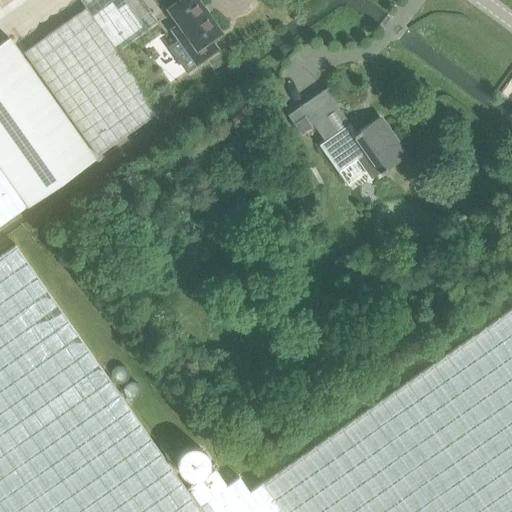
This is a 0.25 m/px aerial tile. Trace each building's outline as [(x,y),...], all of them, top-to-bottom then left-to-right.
[(0,0),(0,21),(29,0),(0,0)] [(24,51),(23,52),(95,157),(158,112),(116,53),(155,25),(158,23),(140,0),(82,0),(87,6),(24,51)] [(155,0),(157,2),(159,0),(162,0),(168,6),(166,8),(177,24),(170,29),(177,40),(167,47),(185,73),(202,60),(218,50),(211,40),(221,32),(198,0),(155,0)] [(9,38),(0,44),(0,169),(26,206),(94,158),(9,38)] [(295,112),(287,117),(300,136),(313,127),(314,128),(324,143),(318,147),(344,183),(346,182),(338,172),(359,158),(357,156),(362,152),(378,174),(379,173),(380,174),(406,157),(379,118),(357,134),(352,128),(351,128),(325,91),(300,108),(295,112)] [(0,169),(0,224),(26,206),(0,169)] [(17,244),(0,255),(0,511),(201,511),(186,489),(113,383),(109,377),(17,244)] [(511,511),(511,307),(261,484),(280,511),(511,511)] [(214,470),(186,489),(201,511),(280,511),(261,484),(249,493),(239,478),(225,487),(214,470)]
